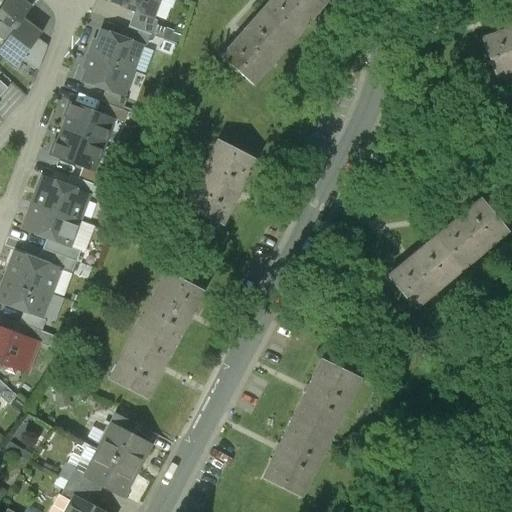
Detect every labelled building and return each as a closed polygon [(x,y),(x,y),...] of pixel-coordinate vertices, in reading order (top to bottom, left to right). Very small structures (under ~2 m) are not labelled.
[(30,8),(19,0),(6,0),(0,8),(0,37),(6,41),(22,20),(30,8)] [(110,0),(109,4),(152,20),(159,0),(110,0)] [(328,0),(271,0),(261,12),(294,40),(328,0)] [(263,73),(264,74),(294,40),(261,12),(221,58),(252,85),(263,73)] [(128,27),(150,36),(161,40),(166,29),(132,16),(128,27)] [(41,34),(22,20),(6,41),(0,49),(0,55),(16,67),(22,60),(37,40),(41,34)] [(123,39),(142,46),(146,47),(150,36),(128,27),(123,39)] [(511,28),(481,40),(495,79),(510,73),(511,75),(511,74),(511,28)] [(123,39),(100,30),(93,48),(90,47),(87,55),(133,72),(142,46),(123,39)] [(22,60),(37,71),(46,47),(37,40),(22,60)] [(133,72),(87,55),(84,64),(87,65),(80,83),(104,91),(123,98),(133,72)] [(123,98),(104,91),(100,102),(122,111),(126,100),(123,98)] [(112,121),(72,105),(62,131),(103,146),(112,121)] [(103,146),(62,131),(58,143),(55,142),(49,156),(92,172),(103,146)] [(254,160),(218,141),(210,156),(209,155),(183,206),(221,225),(254,160)] [(69,176),(65,187),(99,200),(103,189),(69,176)] [(88,196),(41,179),(32,204),(79,221),(88,196)] [(509,233),(481,200),(433,240),(460,273),(509,233)] [(79,221),(32,204),(22,229),(69,247),(79,221)] [(388,277),(415,310),(460,273),(433,240),(388,277)] [(76,262),(42,249),(38,260),(72,273),(76,262)] [(60,269),(14,252),(4,277),(51,294),(60,269)] [(135,328),(174,348),(203,291),(166,272),(158,287),(157,286),(135,328)] [(0,304),(23,313),(42,320),(51,294),(4,277),(0,288),(0,304)] [(42,320),(23,313),(19,324),(41,332),(45,321),(42,320)] [(41,332),(19,324),(15,335),(38,344),(48,347),(52,336),(41,332)] [(109,379),(148,399),(174,348),(135,328),(109,379)] [(15,335),(0,329),(0,363),(5,365),(5,371),(13,374),(17,369),(27,373),(38,344),(15,335)] [(360,378),(323,360),(316,374),(314,374),(291,421),(330,440),(360,378)] [(0,398),(8,405),(16,397),(0,382),(0,398)] [(112,427),(130,436),(136,425),(115,414),(108,426),(111,428),(112,427)] [(330,440),(291,421),(270,463),(272,464),(265,478),(302,496),(330,440)] [(130,436),(112,427),(111,428),(99,452),(135,471),(149,446),(130,436)] [(102,486),(122,497),(135,471),(99,452),(87,475),(85,478),(102,486)] [(67,481),(97,497),(102,486),(85,478),(87,475),(74,468),(67,481)] [(75,499),(91,507),(97,497),(67,481),(60,496),(72,503),(75,499)] [(67,511),(100,511),(91,507),(75,499),(72,503),(67,511)]
